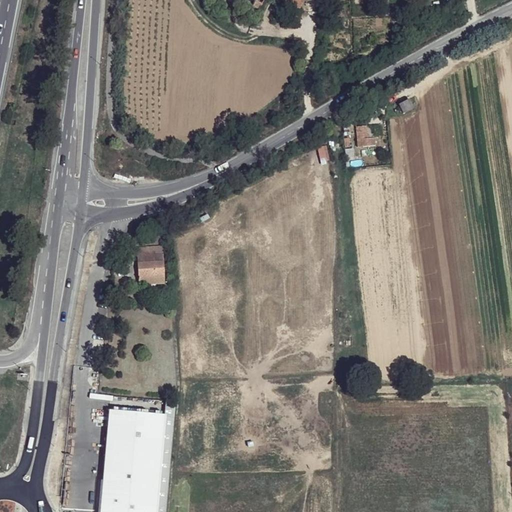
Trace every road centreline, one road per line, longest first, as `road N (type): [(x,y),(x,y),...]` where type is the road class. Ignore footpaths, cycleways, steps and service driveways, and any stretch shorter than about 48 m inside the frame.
road 1 (tertiary): [(511,8),(177,192),(136,203),(83,197)]
road 2 (secondary): [(36,499),(83,197)]
road 3 (secondary): [(83,197),(91,0)]
road 4 (secondary): [(86,0),(60,194)]
road 5 (secondary): [(47,309),(31,441),(6,488)]
road 6 (unknown): [(227,11),(251,39),(313,39),(314,117)]
